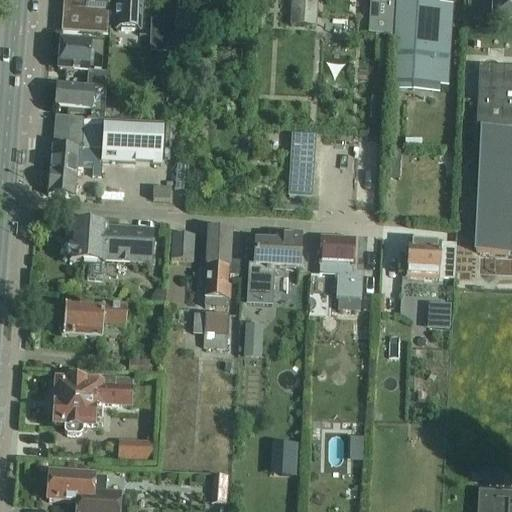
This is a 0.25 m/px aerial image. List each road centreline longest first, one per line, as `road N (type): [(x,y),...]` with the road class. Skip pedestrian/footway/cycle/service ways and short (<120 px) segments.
road 1 (residential): [(382,231),(0,206)]
road 2 (tertiary): [(0,206),(17,0)]
